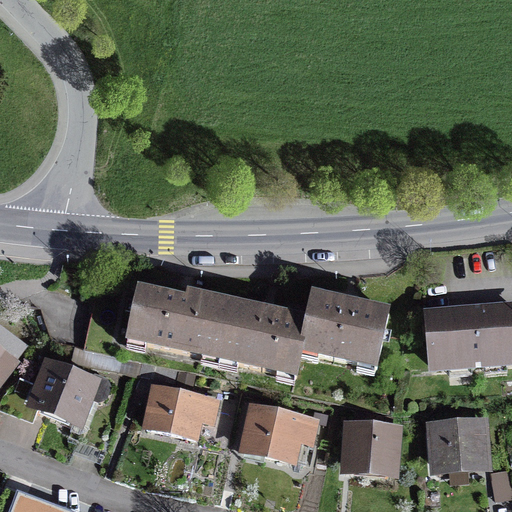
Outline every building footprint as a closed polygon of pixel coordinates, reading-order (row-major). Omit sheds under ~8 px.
[(123,342),(220,363),(234,302),(188,292),(187,298),(136,286),(123,342)] [(393,310),(311,291),(305,318),(299,346),(307,348),(306,355),(379,371),(393,310)] [(511,298),(421,306),(426,367),(511,360),(511,298)] [(305,318),(234,302),(220,363),(300,381),(306,355),(307,348),(299,346),(305,318)] [(0,390),(20,364),(0,348),(0,390)] [(84,382),(40,359),(31,383),(21,383),(0,405),(0,407),(33,421),(36,410),(73,425),(70,434),(105,446),(115,416),(83,403),(85,397),(106,404),(114,383),(93,374),(84,382)] [(217,400),(150,382),(139,425),(206,442),(217,400)] [(322,420),(245,402),(234,450),(295,464),(301,440),(316,444),(322,420)] [(489,417),(426,420),(429,473),(491,470),(489,417)] [(401,422),(343,419),(340,469),(398,472),(401,422)] [(70,511),(0,487),(0,511),(70,511)]
